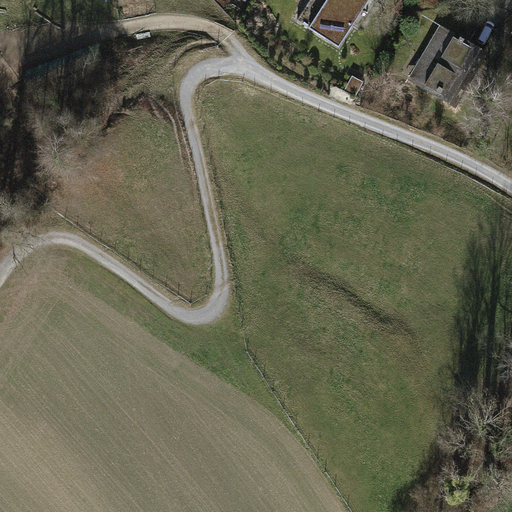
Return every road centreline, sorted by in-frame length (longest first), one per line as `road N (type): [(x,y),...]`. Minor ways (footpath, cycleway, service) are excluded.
road 1 (track): [(0,298),(37,241),(68,236),(180,312),(204,316),(220,303),(224,272),(184,99),(198,73),(219,62),(251,69),(511,186)]
road 2 (track): [(251,69),(209,26),(102,25),(14,54)]
